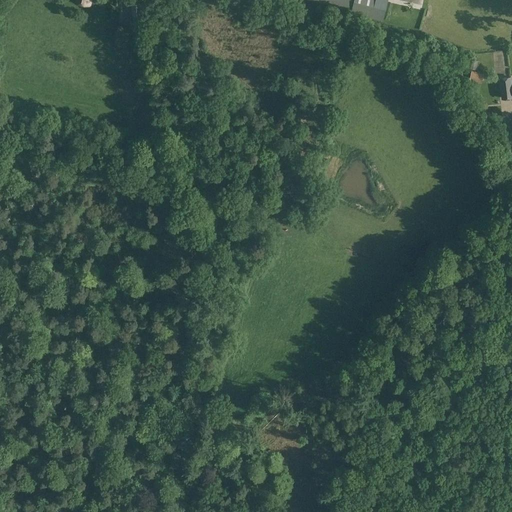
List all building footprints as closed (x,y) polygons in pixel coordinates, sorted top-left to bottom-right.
[(130,0),(134,25),(146,24),(143,0),(130,0)] [(313,0),(352,10),(351,11),(382,19),(387,0),(313,0)] [(153,45),(145,45),(146,49),(146,56),(154,55),(154,49),(153,45)] [(156,71),(135,72),(136,80),(156,79),(156,71)] [(484,74),(474,71),(471,80),(481,83),(484,74)] [(511,97),(511,78),(511,76),(499,77),(502,99),(511,97)]
